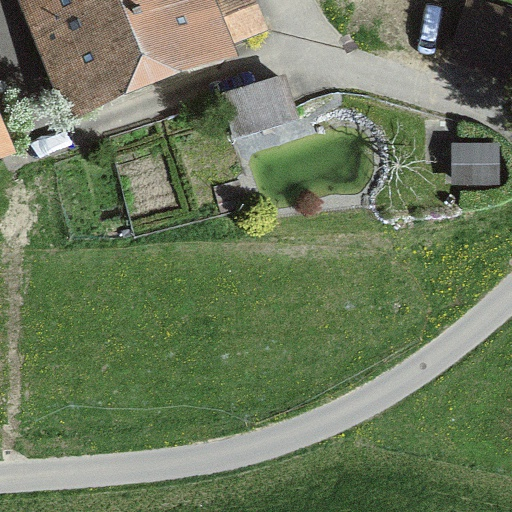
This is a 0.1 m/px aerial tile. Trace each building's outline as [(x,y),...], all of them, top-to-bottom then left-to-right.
[(89,98),(203,52),(184,7),(181,0),(49,0),(69,49),(52,56),(65,87),(82,80),(89,98)] [(241,0),(201,0),(184,7),(203,52),(254,30),(241,0)] [(511,16),(470,4),(455,52),(511,69),(511,16)] [(222,99),(234,138),(296,119),(284,80),(222,99)] [(0,145),(9,142),(0,119),(0,145)] [(460,147),(460,183),(496,183),(496,147),(460,147)]
